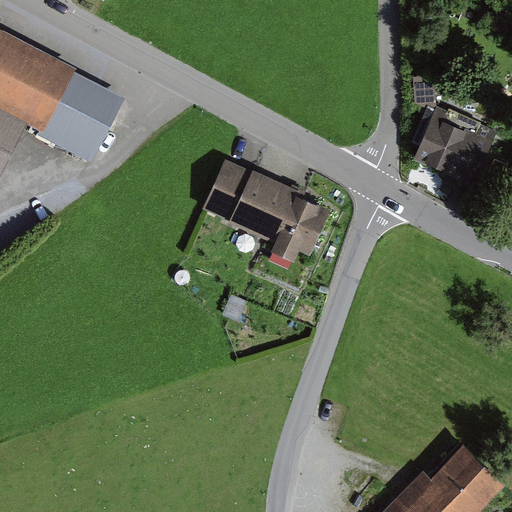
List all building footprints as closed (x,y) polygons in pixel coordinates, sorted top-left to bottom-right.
[(78,73),(0,33),(0,191),(30,134),(93,166),(125,103),(76,78),(78,73)] [(413,79),(413,94),(435,93),(435,78),(413,79)] [(498,134),(437,109),(435,113),(428,110),(413,146),(420,149),(414,165),(475,191),(498,134)] [(509,167),(495,161),(482,192),(496,198),(509,167)] [(302,195),(228,163),(207,211),(233,223),(231,226),(277,245),(271,258),(297,269),(301,258),(312,263),(333,214),(300,200),(302,195)] [(248,303),(231,296),(222,318),(239,324),(248,303)] [(395,511),(498,511),(511,499),(511,491),(465,444),(395,511)]
